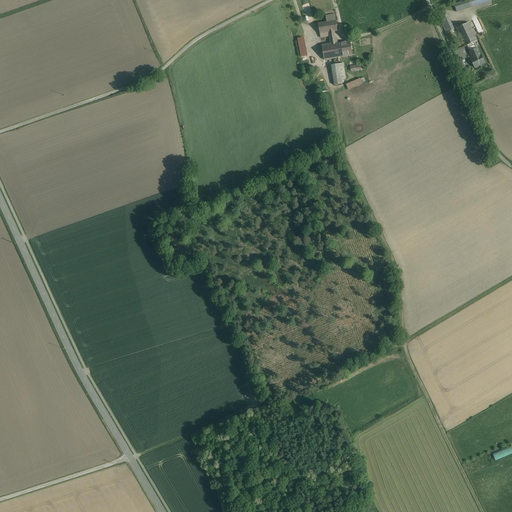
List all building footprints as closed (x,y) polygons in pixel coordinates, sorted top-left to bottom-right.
[(471,7),(468,0),(466,0),(454,4),(457,12),(471,7)] [(447,14),(439,17),(446,33),(454,29),(447,14)] [(327,22),(318,23),(321,38),(330,36),(331,44),(322,45),(324,60),(353,55),(350,41),(338,43),(338,39),(336,39),(334,31),(338,31),(336,20),(327,22)] [(469,23),(456,28),(465,47),(468,45),(475,42),(477,41),(469,23)] [(298,35),(301,51),(306,50),(303,34),(298,35)] [(480,55),(475,42),(468,45),(472,53),(470,54),(472,58),(480,55)] [(472,58),(472,59),(474,62),(473,63),(475,68),(485,63),(481,55),(480,55),(472,58)] [(340,64),(331,65),(334,85),(343,84),(342,80),(340,64)] [(361,79),(347,85),(349,89),(352,88),(363,84),(361,79)] [(511,446),(493,452),(495,460),(511,454),(511,446)]
